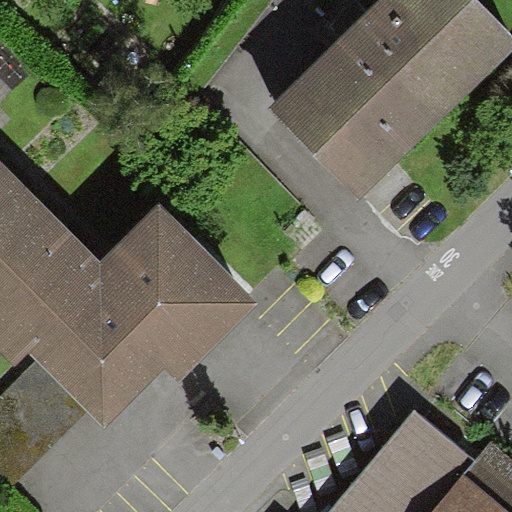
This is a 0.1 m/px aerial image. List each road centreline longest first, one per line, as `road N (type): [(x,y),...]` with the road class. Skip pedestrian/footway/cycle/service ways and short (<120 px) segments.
road 1 (unknown): [(423,313),(231,98),(247,62),(303,0)]
road 2 (residential): [(511,229),(214,511)]
